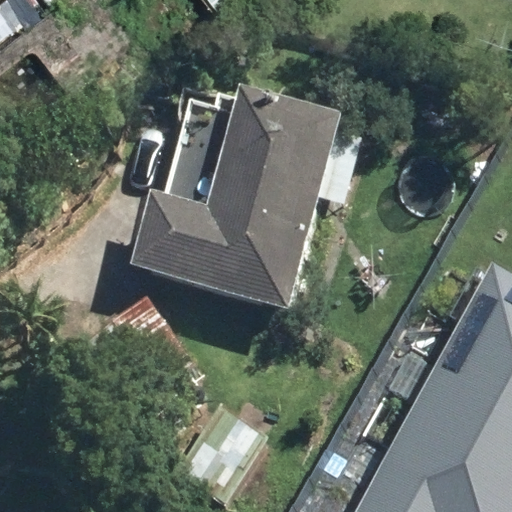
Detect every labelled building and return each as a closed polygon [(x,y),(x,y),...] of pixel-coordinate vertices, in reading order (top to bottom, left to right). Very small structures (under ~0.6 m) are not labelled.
[(220,0),(231,14),(248,0),(220,0)] [(147,288),(305,334),(361,142),(259,112),(224,232),(168,216),(147,288)] [(140,414),(160,441),(205,409),(186,382),(198,373),(149,306),(79,356),(127,423),(140,414)] [(511,511),(511,395),(443,511),(511,511)] [(218,495),(230,503),(272,444),(231,416),(184,483),(212,503),(218,495)]
